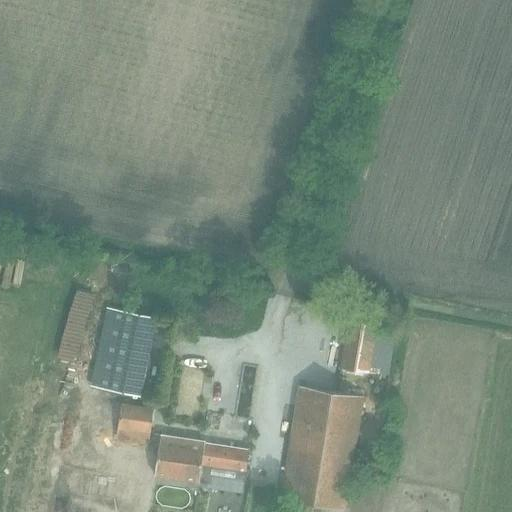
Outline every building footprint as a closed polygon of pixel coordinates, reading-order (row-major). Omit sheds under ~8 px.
[(92,387),(139,397),(155,318),(108,308),(92,387)] [(341,369),(388,376),(396,328),(349,321),(341,369)] [(281,500),(346,511),(364,396),(300,386),(281,500)] [(149,439),(153,409),(122,405),(118,435),(149,439)] [(290,448),(293,422),(282,421),(279,447),(290,448)] [(161,436),(155,474),(198,482),(211,484),(212,477),(244,482),(246,472),(249,451),(204,444),(204,443),(161,436)]
